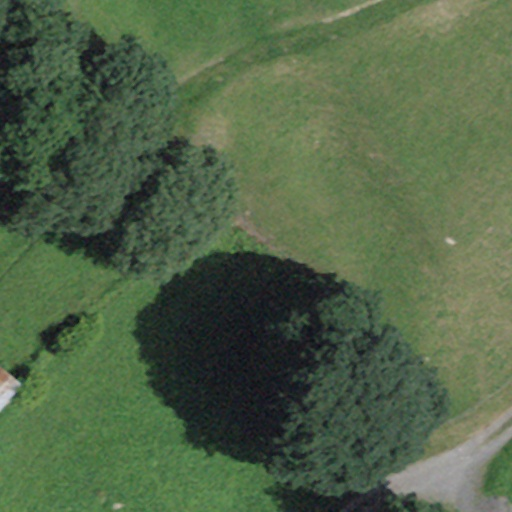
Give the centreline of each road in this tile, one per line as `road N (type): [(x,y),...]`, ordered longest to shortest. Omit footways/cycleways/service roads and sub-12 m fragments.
road 1 (track): [(404,0),(230,63),(95,143),(67,193),(0,267)]
road 2 (track): [(511,422),(440,479),(381,511)]
